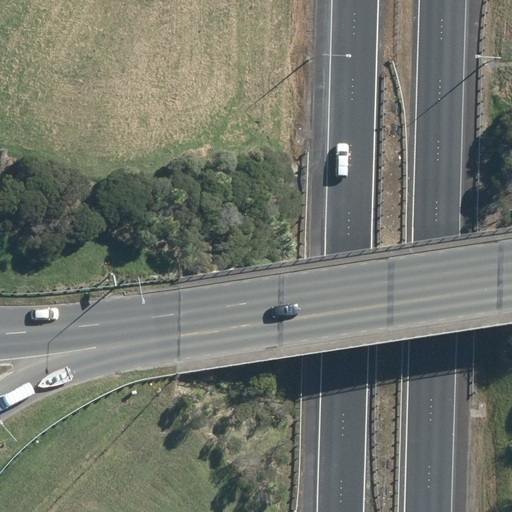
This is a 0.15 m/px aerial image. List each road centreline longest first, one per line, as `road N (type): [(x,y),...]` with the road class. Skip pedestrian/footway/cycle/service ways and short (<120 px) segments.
road 1 (primary): [(511,300),(114,359),(42,378),(0,401)]
road 2 (primary): [(0,334),(511,264)]
road 3 (motorway): [(341,511),(358,0)]
road 4 (motorway): [(442,0),(429,511)]
